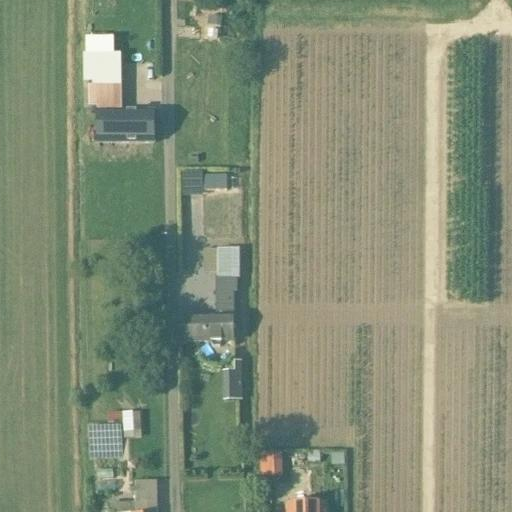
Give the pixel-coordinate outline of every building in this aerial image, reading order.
[(209,20),(209,29),(220,29),(220,20),(209,20)] [(101,108),(101,113),(99,113),(99,145),(153,144),(153,113),(123,113),(122,88),(113,88),(113,56),(87,57),(88,89),(89,89),(90,108),(101,108)] [(238,182),(221,178),(217,194),(234,198),(238,182)] [(239,251),(217,251),(217,279),(216,279),(217,291),(216,291),(217,317),(185,318),(186,344),(211,344),(211,347),(213,349),(220,349),(222,347),(222,343),(233,343),(233,317),(233,293),(236,293),(236,280),(239,279),(239,251)] [(240,400),(241,371),(224,370),(223,400),(240,400)] [(124,433),(134,432),(133,413),(122,414),(107,414),(108,422),(123,422),(124,433)] [(308,463),(320,463),(320,453),(308,453),(308,463)]
